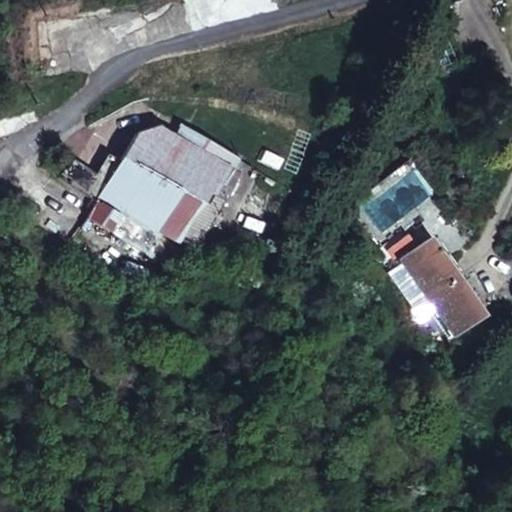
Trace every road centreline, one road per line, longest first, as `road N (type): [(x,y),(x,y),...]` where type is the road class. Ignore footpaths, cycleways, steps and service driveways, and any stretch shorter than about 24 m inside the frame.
road 1 (unclassified): [(345,0),(151,50),(0,154)]
road 2 (unknown): [(511,115),(482,51),(437,0)]
